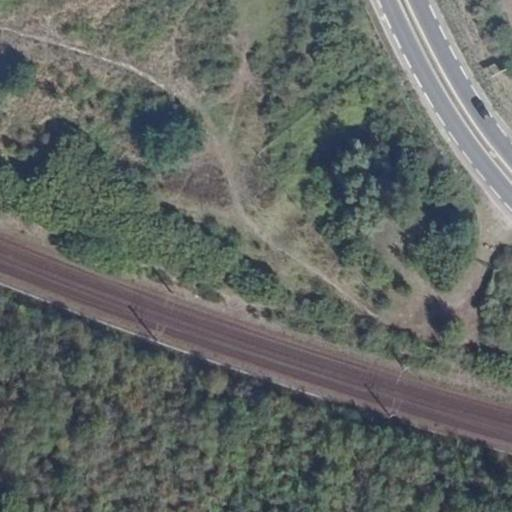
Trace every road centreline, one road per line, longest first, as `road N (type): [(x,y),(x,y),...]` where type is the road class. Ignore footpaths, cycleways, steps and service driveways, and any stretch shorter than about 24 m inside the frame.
road 1 (secondary): [(389,0),(439,97),(511,194)]
road 2 (secondary): [(511,154),(420,0)]
